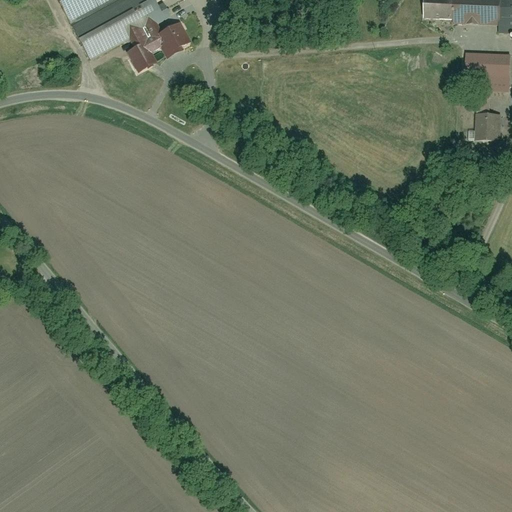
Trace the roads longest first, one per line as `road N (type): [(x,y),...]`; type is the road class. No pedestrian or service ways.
road 1 (residential): [(0,101),(73,93),(150,120),(511,330)]
road 2 (residential): [(245,511),(0,223)]
road 3 (track): [(460,300),(511,189)]
